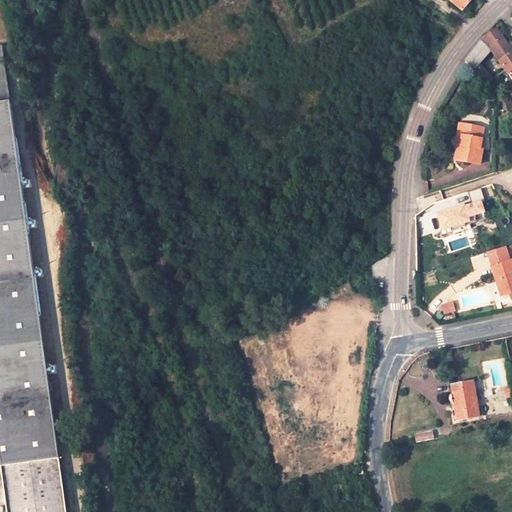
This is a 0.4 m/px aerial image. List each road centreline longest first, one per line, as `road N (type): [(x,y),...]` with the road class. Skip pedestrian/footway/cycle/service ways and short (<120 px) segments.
road 1 (unclassified): [(503,0),(437,73),(410,137),(397,345)]
road 2 (unclassified): [(397,345),(378,393),(372,441),(383,511)]
